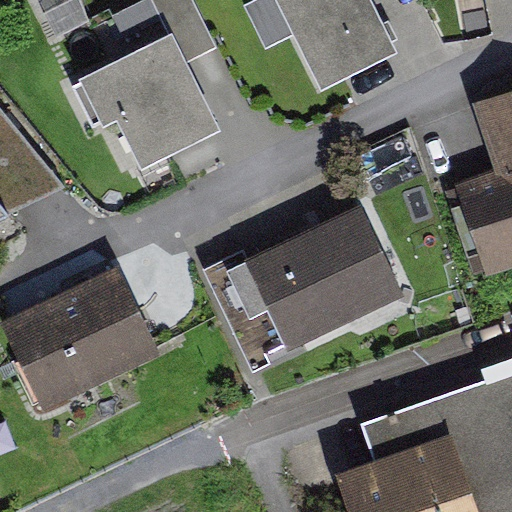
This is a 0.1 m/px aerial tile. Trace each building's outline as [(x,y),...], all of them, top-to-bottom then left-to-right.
[(231,46),(207,0),(151,0),(124,14),(144,54),(96,78),(120,126),(135,119),(160,168),(237,130),(202,61),(231,46)] [(268,0),(256,6),(277,50),(312,33),(340,91),(415,55),(388,0),(268,0)] [(74,71),(128,52),(112,10),(59,29),(74,71)] [(511,89),(488,98),(511,168),(468,183),(498,273),(511,267),(511,89)] [(0,222),(80,186),(8,103),(0,109),(0,222)] [(370,203),(262,254),(305,346),(414,294),(370,203)] [(135,267),(20,316),(55,398),(170,349),(135,267)] [(511,511),(511,360),(323,428),(354,511),(511,511)]
